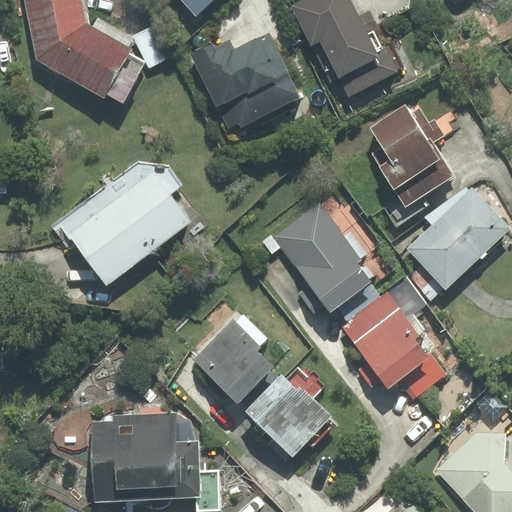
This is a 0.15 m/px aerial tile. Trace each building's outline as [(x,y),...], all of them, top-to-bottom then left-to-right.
[(24,0),(36,61),(100,107),(132,54),(88,28),(82,0),(24,0)] [(180,0),(201,22),(224,0),(180,0)] [(319,49),(338,86),(347,103),(399,77),(387,52),(376,58),(346,0),(310,0),(288,12),(309,54),(319,49)] [(269,27),(193,62),(226,132),(301,97),(269,27)] [(429,123),(419,106),(371,135),(388,163),(377,170),(404,213),(409,210),(457,181),(436,146),(447,140),(434,120),(429,123)] [(90,205),(59,229),(110,294),(198,224),(156,171),(98,216),(90,205)] [(448,293),(482,262),(483,264),(489,259),(488,256),(511,234),(511,232),(470,187),(425,220),(432,228),(408,250),(448,293)] [(320,205),(273,239),(328,313),(375,279),(320,205)] [(65,249),(18,249),(18,281),(65,281),(65,249)] [(414,343),(420,338),(391,296),(343,331),(388,393),(429,364),(414,343)] [(226,435),(243,417),(290,465),(331,424),(261,354),(268,347),(235,313),(187,361),(196,369),(179,386),(226,435)] [(0,333),(0,399),(6,401),(18,337),(0,333)] [(466,423),(477,435),(437,470),(473,511),(511,511),(511,424),(507,418),(491,401),(466,423)] [(222,511),(221,471),(199,471),(198,436),(190,418),(180,414),(88,417),(91,506),(195,503),(195,511),(222,511)] [(419,511),(414,506),(406,511),(405,511),(398,503),(387,511),(419,511)]
